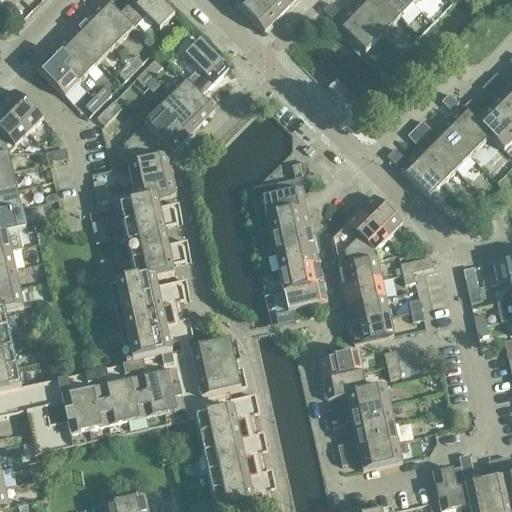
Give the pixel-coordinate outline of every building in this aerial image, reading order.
[(18,0),(0,0),(0,8),(5,13),(18,0)] [(155,0),(135,0),(118,17),(133,32),(145,19),(159,33),(173,18),(155,0)] [(264,36),(278,22),(255,0),(243,0),(236,8),(264,36)] [(282,0),(255,0),(278,22),(292,9),(282,0)] [(282,0),(292,9),(300,0),(282,0)] [(365,27),(379,41),(399,21),(378,0),(363,0),(357,6),(372,20),(365,27)] [(378,0),(399,21),(413,7),(405,0),(378,0)] [(98,38),(112,52),(133,32),(118,17),(105,3),(90,18),(105,32),(98,38)] [(330,6),(323,13),(332,23),(339,15),(330,6)] [(337,27),(365,55),(379,41),(365,27),(372,20),(357,6),(337,27)] [(90,18),(71,38),(99,66),(112,52),(98,38),(105,32),(90,18)] [(64,72),(78,86),(99,66),(71,38),(57,52),(70,65),(64,72)] [(198,72),(186,85),(201,100),(228,72),(199,44),(185,59),(198,72)] [(57,52),(36,72),(64,101),(78,86),(64,72),(70,65),(57,52)] [(134,59),(125,68),(132,74),(141,65),(134,59)] [(144,73),(151,80),(160,71),(153,64),(144,73)] [(132,74),(125,68),(116,77),(123,84),(132,74)] [(144,73),(135,82),(142,89),(151,80),(144,73)] [(497,77),(489,84),(496,91),(504,84),(497,77)] [(482,91),(489,99),(496,91),(489,84),(482,91)] [(511,88),(510,90),(504,84),(496,91),(503,97),(511,106),(511,88)] [(186,85),(172,99),(200,127),(214,113),(201,100),(186,85)] [(511,106),(503,97),(496,91),(489,99),(495,105),(489,111),(511,134),(511,106)] [(102,92),(93,101),(100,107),(109,98),(102,92)] [(0,108),(29,137),(43,122),(14,94),(0,108)] [(450,114),(457,106),(449,97),(441,105),(450,114)] [(172,99),(158,113),(187,141),(200,127),(172,99)] [(100,107),(93,101),(84,110),(91,116),(100,107)] [(470,103),(462,111),(470,118),(477,111),(470,103)] [(104,114),(111,121),(119,112),(113,106),(104,114)] [(0,108),(0,134),(15,150),(29,137),(0,108)] [(462,111),(448,125),(462,139),(456,146),(470,160),(490,140),(491,140),(475,125),(476,124),(470,118),(462,111)] [(504,154),(511,145),(511,134),(489,111),(476,124),(475,125),(491,140),(490,140),(504,154)] [(158,113),(145,126),(174,154),(187,141),(158,113)] [(96,122),(103,129),(111,121),(104,114),(96,122)] [(415,132),(423,140),(431,133),(422,124),(415,132)] [(456,174),(470,160),(456,146),(462,139),(448,125),(428,145),(456,174)] [(167,161),(174,154),(145,126),(123,148),(128,169),(167,161)] [(415,132),(407,139),(416,148),(423,140),(415,132)] [(0,158),(9,156),(15,150),(0,134),(0,158)] [(428,145),(414,159),(443,187),(456,174),(428,145)] [(387,160),(395,168),(403,161),(394,152),(387,160)] [(57,164),(66,162),(64,153),(55,155),(57,164)] [(44,157),(46,167),(57,164),(55,155),(44,157)] [(0,178),(13,175),(9,156),(0,158),(0,178)] [(429,201),(443,187),(414,159),(400,173),(429,201)] [(171,179),(167,161),(128,169),(132,187),(171,179)] [(292,169),(294,182),(309,179),(307,166),(292,169)] [(0,197),(17,194),(13,175),(0,178),(0,197)] [(309,180),(312,190),(322,187),(320,178),(309,180)] [(117,210),(134,285),(155,283),(173,279),(171,269),(191,264),(186,245),(167,249),(163,230),(182,226),(178,207),(159,211),(157,202),(175,198),(171,179),(132,187),(136,206),(117,210)] [(309,180),(299,182),(301,191),(301,192),(312,190),(309,180)] [(299,182),(287,185),(289,195),(301,191),(299,182)] [(102,184),(92,186),(94,196),(104,194),(102,184)] [(289,195),(287,185),(276,187),(278,197),(289,195)] [(262,201),(267,220),(305,211),(301,192),(301,191),(289,195),(278,197),(262,201)] [(0,217),(21,212),(17,194),(0,197),(0,217)] [(104,194),(94,196),(97,206),(106,204),(104,194)] [(374,200),(359,214),(388,242),(402,228),(374,200)] [(267,220),(271,239),(310,230),(305,211),(267,220)] [(25,232),(21,212),(0,217),(0,236),(7,235),(7,236),(18,233),(25,232)] [(388,242),(359,214),(346,228),(374,256),(375,256),(388,242)] [(90,227),(93,237),(103,234),(100,224),(90,227)] [(331,243),(337,273),(377,264),(375,256),(374,256),(346,228),(331,243)] [(271,239),(275,258),(314,249),(310,230),(271,239)] [(0,256),(11,254),(22,251),(18,233),(7,236),(7,235),(0,236),(0,256)] [(103,234),(93,237),(95,246),(105,244),(103,234)] [(275,258),(279,277),(318,268),(314,249),(275,258)] [(0,275),(15,272),(11,254),(0,256),(0,275)] [(109,262),(99,264),(101,274),(111,272),(109,262)] [(421,264),(423,274),(433,272),(431,262),(421,264)] [(497,287),(507,285),(511,283),(511,263),(493,267),(497,287)] [(381,283),(377,264),(337,273),(342,292),(381,283)] [(410,266),(413,276),(423,274),(421,264),(410,266)] [(413,276),(410,266),(400,269),(402,278),(413,276)] [(283,296),(322,287),(318,268),(279,277),(283,296)] [(15,272),(0,275),(0,295),(19,291),(15,272)] [(111,272),(101,274),(104,284),(113,282),(111,272)] [(473,272),(463,274),(467,294),(478,292),(473,272)] [(413,276),(402,278),(405,288),(415,286),(413,276)] [(5,316),(0,316),(0,423),(25,418),(35,459),(194,422),(213,511),(254,511),(251,499),(275,494),(271,474),(247,480),(243,462),(267,457),(263,437),(239,442),(235,424),(259,419),(254,399),(230,405),(220,413),(211,415),(208,402),(242,395),(231,346),(173,358),(170,349),(193,343),(189,324),(165,329),(161,311),(190,304),(186,285),(157,291),(155,283),(134,285),(115,289),(133,368),(22,392),(5,316)] [(385,302),(381,283),(342,292),(346,310),(385,302)] [(307,310),(317,308),(327,306),(322,287),(283,296),(288,315),(293,314),(295,323),(309,320),(307,310)] [(0,295),(0,316),(5,316),(23,311),(19,291),(0,295)] [(467,294),(470,305),(480,302),(478,292),(467,294)] [(346,310),(350,329),(389,320),(385,302),(346,310)] [(409,306),(411,316),(421,313),(419,304),(409,306)] [(329,316),(327,306),(317,308),(319,318),(329,316)] [(309,320),(319,318),(317,308),(307,310),(309,320)] [(421,313),(411,316),(413,326),(423,323),(421,313)] [(484,318),(473,321),(476,331),(486,329),(484,318)] [(389,320),(350,329),(354,349),(393,340),(389,320)] [(476,331),(478,341),(488,339),(486,329),(476,331)] [(399,368),(396,355),(384,358),(387,371),(399,368)] [(318,365),(323,385),(362,376),(358,357),(318,365)] [(389,384),(401,381),(399,368),(387,371),(389,384)] [(362,376),(323,385),(327,404),(346,400),(346,399),(366,395),(366,394),(362,376)] [(346,399),(346,400),(350,418),(389,409),(385,390),(366,394),(366,395),(346,399)] [(389,409),(350,418),(354,437),(393,428),(389,409)] [(342,420),(339,410),(329,412),(331,422),(342,420)] [(342,420),(331,422),(333,432),(344,430),(342,420)] [(393,428),(354,437),(358,455),(397,447),(393,428)] [(350,458),(347,447),(337,450),(339,460),(350,458)] [(397,447),(358,455),(362,475),(402,466),(397,447)] [(350,458),(339,460),(342,470),(352,468),(350,458)] [(458,461),(461,470),(461,471),(471,469),(469,458),(458,461)] [(511,471),(508,460),(498,463),(500,473),(511,471)] [(490,476),(500,473),(498,463),(487,465),(490,476)] [(461,471),(463,482),(474,479),(471,469),(461,471)] [(465,490),(463,482),(461,471),(461,470),(432,477),(439,511),(460,511),(469,510),(465,490)] [(511,511),(511,479),(502,481),(509,511),(511,511)] [(509,511),(502,481),(483,485),(489,511),(509,511)] [(489,511),(483,485),(465,490),(469,510),(468,511),(489,511)] [(9,511),(5,493),(0,493),(0,511),(9,511)] [(104,511),(146,511),(145,502),(104,511)]
